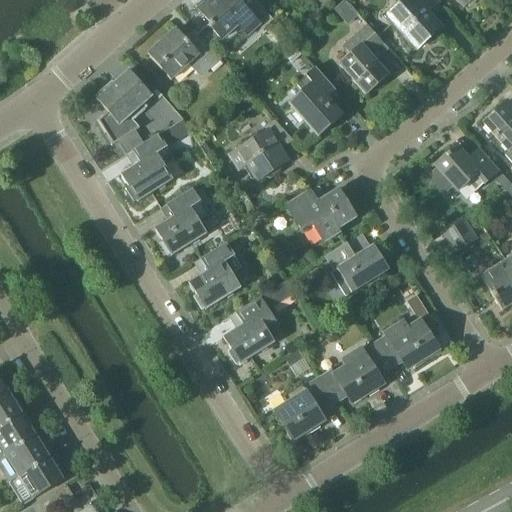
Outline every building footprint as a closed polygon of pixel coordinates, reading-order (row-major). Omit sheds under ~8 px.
[(211,25),(198,36),(198,37),(211,51),(238,27),(247,37),(260,26),(263,30),(273,21),(254,0),(203,0),(196,7),(211,25)] [(428,13),(437,5),(432,0),(408,0),(387,19),(417,52),(442,29),(428,13)] [(344,2),(335,10),(339,15),(342,15),(350,8),(344,2)] [(339,65),(367,97),(390,76),(373,56),(385,46),(368,26),(344,47),(351,55),(339,65)] [(198,37),(198,36),(194,31),(185,40),(177,30),(148,55),(171,81),(189,65),(198,74),(207,66),(211,70),(220,61),(211,51),(198,37)] [(285,56),(292,64),(301,56),(294,48),(285,56)] [(290,105),(319,138),(343,118),(327,100),(336,92),(316,69),(298,85),(305,92),(290,105)] [(127,157),(134,153),(133,152),(144,145),(136,132),(140,130),(132,121),(148,108),(144,104),(152,97),(130,72),(98,101),(108,112),(96,122),(113,147),(118,144),(127,157)] [(154,93),(160,100),(163,97),(157,90),(154,93)] [(505,156),(511,163),(511,108),(507,103),(483,124),(509,153),(505,156)] [(267,133),(261,136),(255,135),(245,141),(244,147),(229,157),(239,172),(245,168),(253,182),(257,179),(264,175),(266,179),(271,180),(281,173),(282,168),(280,165),(286,161),(280,151),(293,143),(275,122),(264,129),(267,133)] [(171,129),(159,137),(166,148),(178,140),(171,129)] [(133,152),(134,153),(141,165),(122,177),(139,204),(174,182),(165,167),(174,161),(166,148),(159,137),(144,146),(144,145),(133,152)] [(428,181),(443,198),(453,188),(458,194),(469,185),(477,193),(494,178),(511,198),(511,186),(499,171),(499,172),(479,150),(468,161),(457,149),(447,158),(447,159),(436,169),(438,172),(428,181)] [(156,231),(173,258),(208,236),(198,221),(208,215),(193,191),(168,206),(176,219),(156,231)] [(341,234),(338,230),(355,219),(339,193),(319,206),(310,192),(286,208),(303,233),(313,227),(324,244),(341,234)] [(444,235),(457,255),(477,241),(465,222),(444,235)] [(242,290),(233,276),(242,270),(227,245),(202,260),(210,273),(190,285),(207,312),(242,290)] [(332,275),(346,298),(352,295),(352,296),(389,272),(374,248),(356,260),(347,245),(324,260),(334,274),(332,275)] [(511,306),(511,274),(505,264),(481,278),(502,313),(511,306)] [(224,340),(241,366),(275,345),(266,330),(276,324),(269,312),(295,296),(287,282),(236,314),(244,327),(224,340)] [(386,338),(373,346),(390,372),(402,364),(407,372),(438,353),(428,338),(430,337),(420,322),(407,330),(403,324),(384,335),(386,338)] [(321,378),(318,380),(334,406),(348,397),(354,405),(384,386),(379,378),(390,372),(373,346),(363,352),(361,350),(343,361),(346,367),(323,382),(321,378)] [(285,359),(291,368),(304,360),(298,351),(285,359)] [(0,398),(9,393),(0,379),(0,398)] [(334,406),(318,380),(304,389),(302,386),(283,398),(287,404),(274,412),(283,428),(285,427),(295,442),(325,423),(320,414),(334,406)] [(0,398),(0,429),(22,415),(9,393),(0,398)] [(0,429),(0,447),(5,456),(36,437),(22,415),(0,429)] [(5,456),(19,478),(49,459),(36,437),(5,456)] [(49,459),(19,478),(33,500),(63,481),(49,459)] [(67,487),(43,502),(49,511),(73,497),(67,487)] [(43,502),(33,508),(34,511),(48,511),(49,511),(43,502)]
